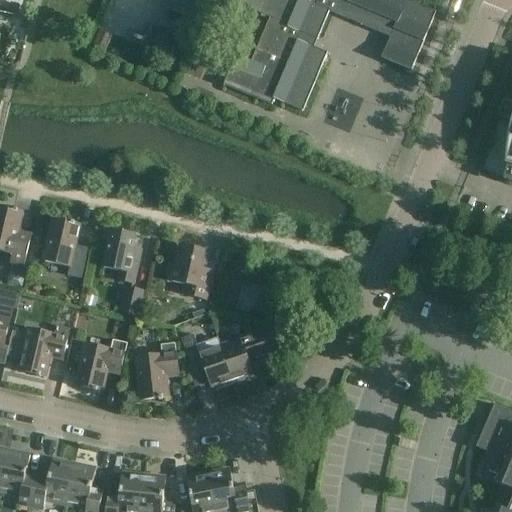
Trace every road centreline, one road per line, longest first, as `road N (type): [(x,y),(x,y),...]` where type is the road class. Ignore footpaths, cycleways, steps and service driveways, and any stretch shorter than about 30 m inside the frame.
road 1 (residential): [(386,261),(0,178)]
road 2 (residential): [(497,0),(386,261)]
road 3 (residential): [(255,424),(153,438),(0,405)]
road 4 (residential): [(386,261),(328,364),(255,424)]
